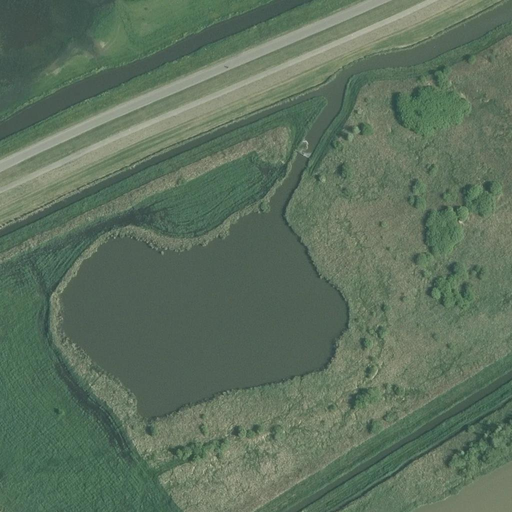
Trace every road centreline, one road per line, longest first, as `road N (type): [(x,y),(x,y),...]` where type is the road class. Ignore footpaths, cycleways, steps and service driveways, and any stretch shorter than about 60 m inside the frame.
road 1 (tertiary): [(0,168),(381,0)]
road 2 (track): [(101,66),(247,0)]
